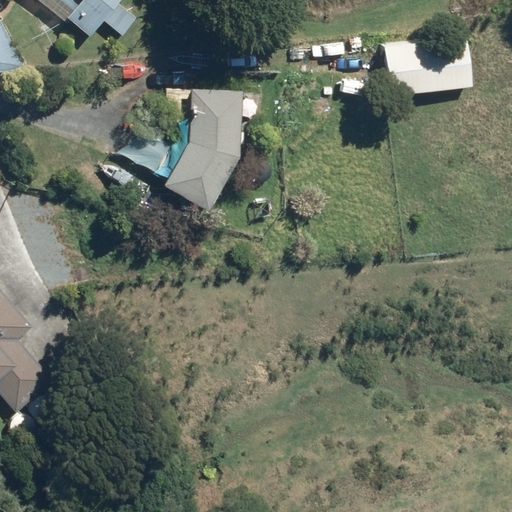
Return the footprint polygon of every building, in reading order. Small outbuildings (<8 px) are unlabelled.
[(86,33),(113,0),(37,0),(64,21),(67,17),(86,33)] [(106,12),(118,21),(126,12),(113,2),(106,12)] [(0,69),(22,67),(0,23),(0,69)] [(385,91),(467,83),(461,34),(379,42),(385,91)] [(235,153),(238,87),(185,85),(185,89),(164,88),(163,119),(172,119),(171,137),(150,172),(159,177),(157,180),(203,207),(235,153)] [(28,324),(0,291),(0,396),(12,410),(49,378),(13,335),(28,324)]
